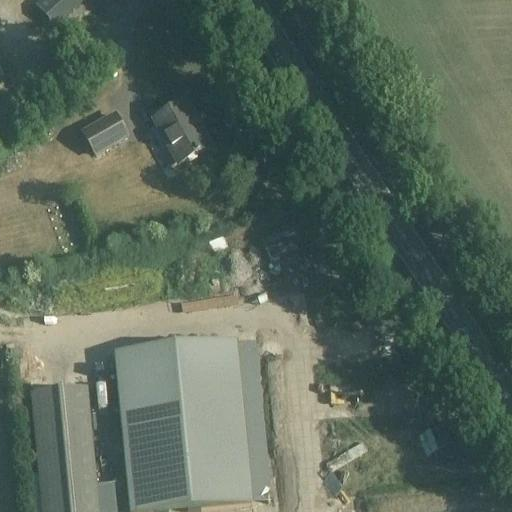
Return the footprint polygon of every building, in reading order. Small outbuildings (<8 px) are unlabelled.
[(89,0),(46,0),(38,7),(57,28),(89,0)] [(190,122),(196,119),(189,105),(155,124),(178,166),(196,157),(197,158),(209,151),(197,128),(194,129),(190,122)] [(84,137),(96,158),(128,140),(116,119),(84,137)] [(237,347),(117,359),(132,511),(211,511),(253,508),(237,347)] [(99,511),(88,393),(32,399),(42,511),(99,511)]
